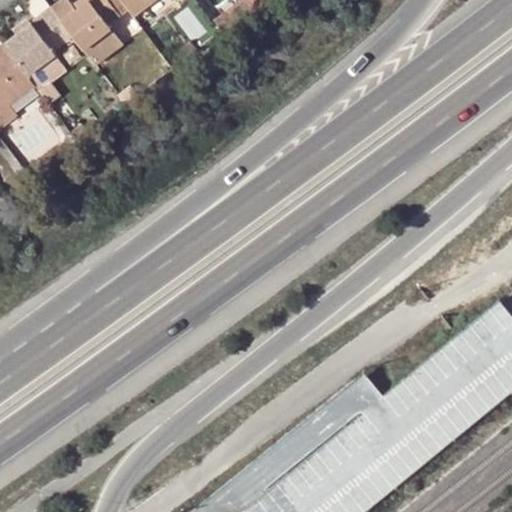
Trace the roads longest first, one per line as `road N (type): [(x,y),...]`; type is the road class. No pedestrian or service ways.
road 1 (trunk): [(0,455),(164,345),(511,80)]
road 2 (trunk): [(511,26),(272,213),(0,396)]
road 3 (trunk): [(431,0),(354,80),(0,371)]
road 4 (trunk): [(112,511),(125,475),(511,148)]
